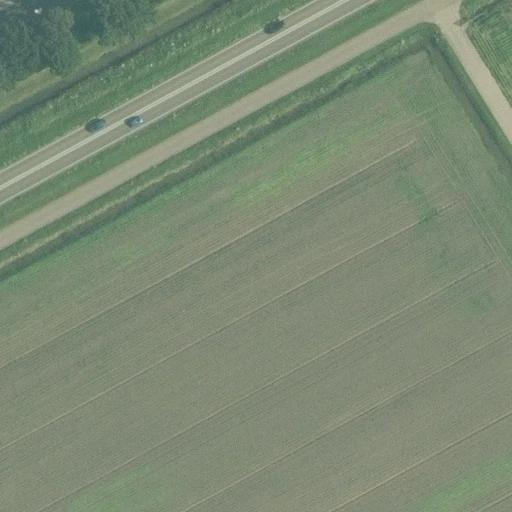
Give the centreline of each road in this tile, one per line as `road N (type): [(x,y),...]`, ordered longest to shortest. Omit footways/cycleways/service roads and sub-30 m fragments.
road 1 (unclassified): [(445,0),(0,240)]
road 2 (trunk): [(354,0),(0,190)]
